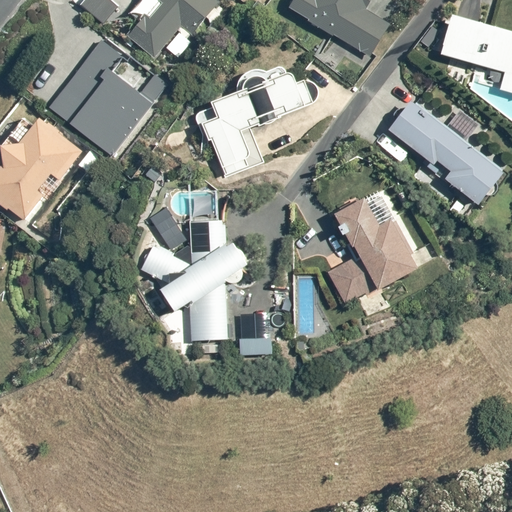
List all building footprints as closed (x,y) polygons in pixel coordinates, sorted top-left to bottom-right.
[(220,0),(138,0),(132,10),(140,16),(126,36),(157,59),(181,27),(194,36),(220,0)] [(371,0),(291,0),(286,9),(368,59),(389,24),(366,9),(371,0)] [(511,28),(449,12),(438,55),(503,71),(498,90),(511,93),(511,28)] [(127,57),(104,39),(51,109),(113,157),(170,83),(156,73),(149,82),(124,62),(127,57)] [(290,69),(208,98),(214,115),(203,119),(222,174),(242,167),(243,172),(264,165),(250,125),(313,103),(304,77),(294,81),(290,69)] [(503,169),(411,98),(374,146),(397,163),(409,147),(434,166),(438,161),(450,170),(445,178),(476,203),(503,169)] [(0,161),(3,164),(0,166),(0,202),(30,230),(54,203),(38,189),(52,174),(64,185),(89,156),(42,114),(33,123),(26,116),(0,144),(0,161)] [(376,289),(423,260),(394,214),(379,224),(360,194),(331,212),(357,253),(326,272),(345,302),(373,284),(376,289)] [(189,262),(152,242),(138,269),(162,285),(158,287),(174,314),(189,305),(190,340),(225,339),(224,278),(230,285),(247,272),(244,267),(251,262),(233,238),(225,243),(225,221),(189,221),(189,262)]
